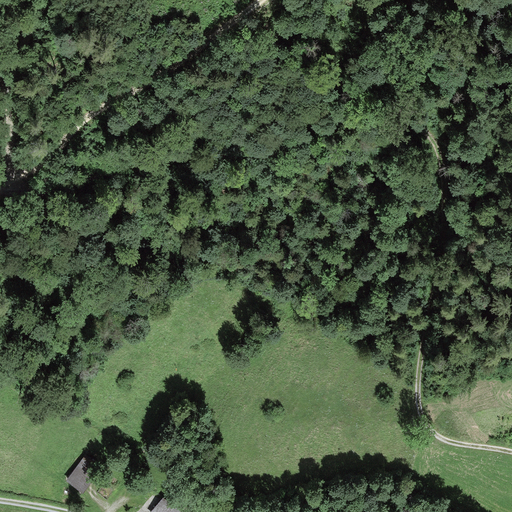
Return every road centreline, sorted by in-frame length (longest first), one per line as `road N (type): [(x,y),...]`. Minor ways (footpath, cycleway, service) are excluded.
road 1 (track): [(18,183),(48,188),(138,162),(247,153),(335,117),(413,121),(440,149),(444,173),(417,406),(441,439),(511,458)]
road 2 (track): [(18,183),(86,118),(260,0)]
road 3 (track): [(47,0),(8,86),(18,183)]
